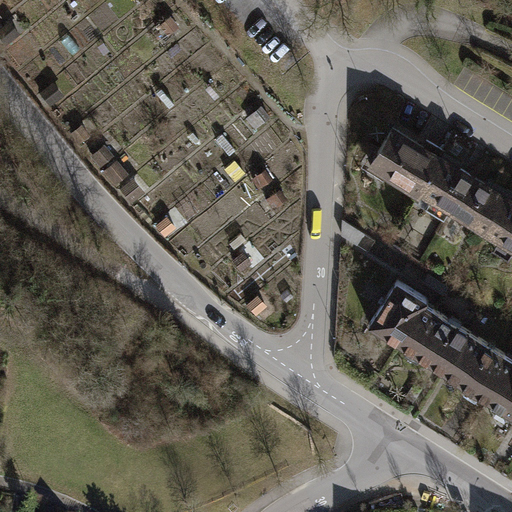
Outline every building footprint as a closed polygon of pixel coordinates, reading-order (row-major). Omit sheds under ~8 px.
[(0,0),(0,17),(18,4),(15,0),(0,0)] [(182,23),(174,11),(157,24),(165,36),(182,23)] [(243,77),(232,63),(226,68),(236,82),(243,77)] [(65,94),(54,80),(37,92),(48,106),(65,94)] [(175,96),(166,83),(145,99),(155,111),(175,96)] [(273,115),(265,104),(246,118),(254,128),(273,115)] [(370,153),(416,183),(436,152),(390,122),(370,153)] [(117,143),(108,130),(90,143),(99,156),(117,143)] [(235,149),(224,134),(217,139),(228,154),(235,149)] [(192,150),(181,135),(173,141),(184,155),(192,150)] [(444,213),(449,204),(469,173),(436,152),(416,183),(429,191),(423,200),(444,213)] [(129,164),(121,154),(105,165),(113,176),(129,164)] [(238,175),(250,165),(241,154),(229,164),(238,175)] [(279,177),(270,166),(251,180),(260,191),(279,177)] [(449,204),(482,225),(502,194),(469,173),(449,204)] [(290,198),(281,186),(267,197),(276,209),(290,198)] [(209,201),(197,187),(187,195),(199,209),(209,201)] [(482,225),(511,243),(511,200),(502,194),(482,225)] [(257,262),(247,249),(233,259),(243,272),(257,262)] [(387,274),(357,321),(389,341),(403,320),(411,325),(425,303),(417,298),(419,294),(387,274)] [(303,301),(293,287),(279,298),(289,312),(303,301)] [(403,320),(389,341),(437,371),(464,328),(425,303),(411,325),(403,320)] [(464,328),(437,371),(485,402),(499,380),(491,375),(504,353),(464,328)] [(499,380),(485,402),(511,419),(511,358),(504,353),(491,375),(499,380)]
